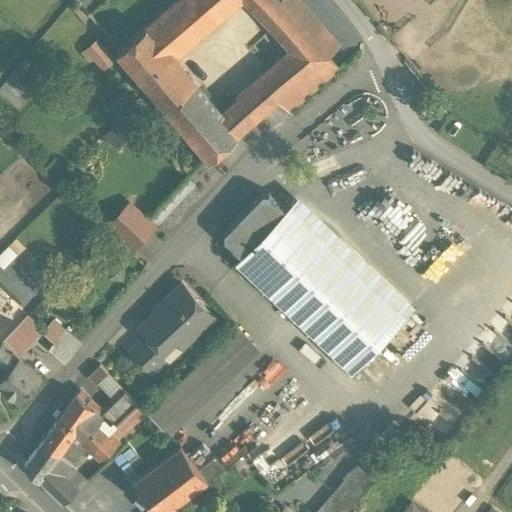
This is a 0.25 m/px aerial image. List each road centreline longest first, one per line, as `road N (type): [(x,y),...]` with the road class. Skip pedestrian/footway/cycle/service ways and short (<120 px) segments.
road 1 (residential): [(0,461),(265,152),(388,66)]
road 2 (residential): [(388,66),(408,125),(429,149),(511,197)]
